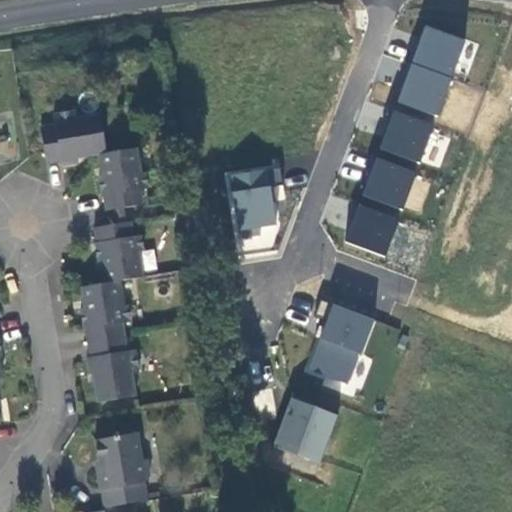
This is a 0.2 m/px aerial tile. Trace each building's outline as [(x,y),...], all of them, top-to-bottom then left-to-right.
[(425,24),(396,101),(438,117),(466,40),(425,24)] [(378,148),(419,163),(434,124),(393,109),(378,148)] [(136,149),(105,155),(98,115),(75,119),(74,112),(52,116),(54,127),(39,130),(43,155),(45,164),(60,162),(60,164),(77,161),(77,158),(98,155),(101,176),(98,176),(102,197),(103,197),(105,212),(112,211),(123,209),(141,206),(139,190),(147,189),(144,173),(140,174),(136,149)] [(402,210),(416,171),(375,156),(360,195),(402,210)] [(239,254),(281,245),(269,185),(281,182),(277,163),(223,175),(239,254)] [(342,240),(384,257),(399,219),(357,202),(342,240)] [(115,225),(125,224),(123,209),(112,211),(115,225)] [(125,353),(122,338),(120,324),(128,322),(125,307),(121,307),(117,282),(142,278),(138,253),(141,252),(139,237),(131,238),(128,223),(125,224),(115,225),(93,229),(95,244),(94,244),(98,265),(100,264),(104,285),(79,289),(83,309),(80,309),(83,330),(84,330),(90,358),(85,359),(88,376),(93,375),(95,382),(92,383),(96,403),(135,396),(131,374),(138,373),(134,351),(125,353)] [(373,358),(363,354),(377,321),(333,303),(304,371),(358,394),(373,358)] [(319,463),(338,414),(291,396),(272,445),(319,463)] [(99,491),(102,509),(144,502),(141,484),(143,484),(147,478),(144,461),(139,462),(135,435),(93,442),(98,472),(95,473),(98,491),(99,491)]
